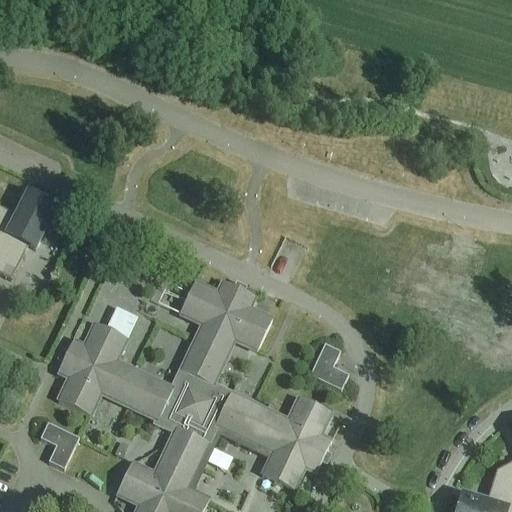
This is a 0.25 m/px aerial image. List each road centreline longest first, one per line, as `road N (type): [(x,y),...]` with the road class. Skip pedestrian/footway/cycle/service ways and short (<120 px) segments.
road 1 (residential): [(318,511),(364,414),(365,364),(344,325),(0,159)]
road 2 (residential): [(0,63),(72,71),(266,159),(360,190),(511,223)]
road 3 (residential): [(434,511),(466,458),(511,415)]
